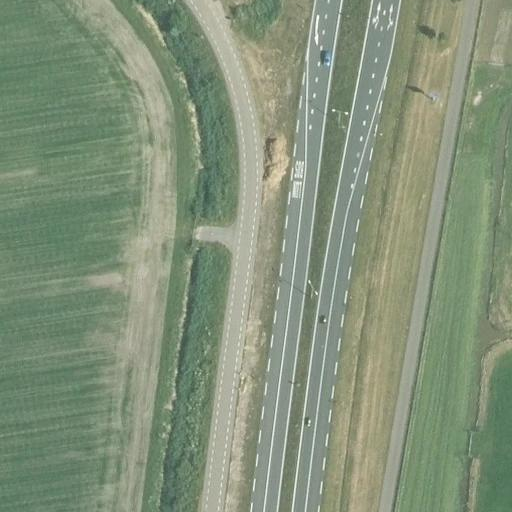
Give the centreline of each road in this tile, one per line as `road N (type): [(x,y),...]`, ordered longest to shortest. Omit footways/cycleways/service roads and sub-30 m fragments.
road 1 (unclassified): [(212,511),(249,184),(234,75),(197,0)]
road 2 (track): [(384,511),(473,0)]
road 3 (primary): [(305,511),(327,317),(385,0)]
road 4 (primary): [(328,0),(262,511)]
